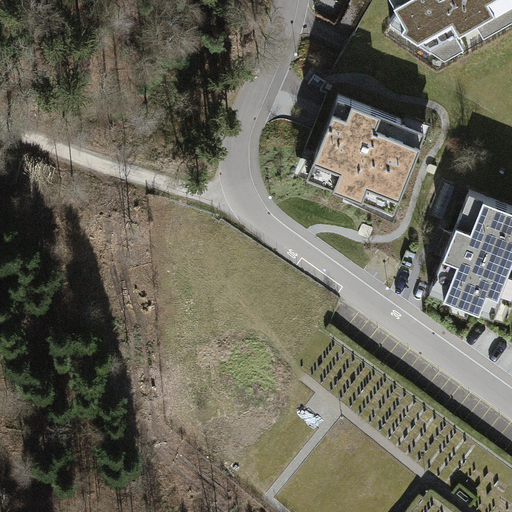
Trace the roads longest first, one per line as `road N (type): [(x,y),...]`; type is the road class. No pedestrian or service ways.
road 1 (residential): [(511,403),(274,233),(242,194),(248,139),(294,0)]
road 2 (track): [(0,127),(147,177),(242,194)]
